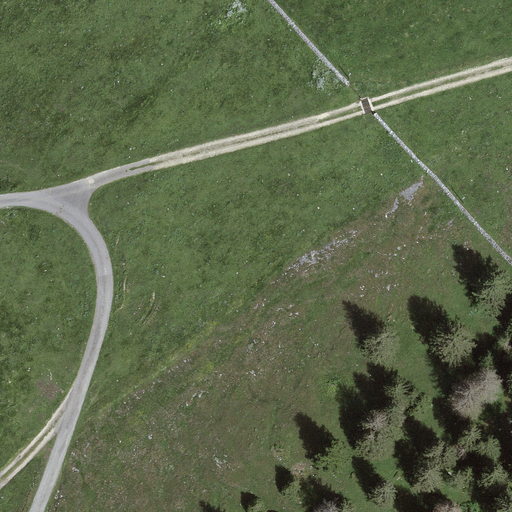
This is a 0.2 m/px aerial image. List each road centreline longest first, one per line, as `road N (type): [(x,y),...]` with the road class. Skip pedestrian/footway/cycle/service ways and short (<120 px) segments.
road 1 (track): [(511,66),(119,172),(81,187),(62,212)]
road 2 (track): [(0,206),(62,212),(102,257),(106,283),(93,361),(39,511)]
